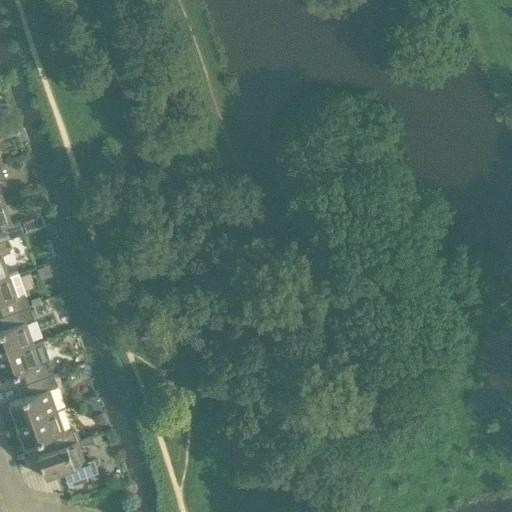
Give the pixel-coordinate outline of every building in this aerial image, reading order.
[(0,241),(5,239),(5,240),(24,233),(19,220),(11,223),(3,202),(0,203),(0,241)] [(0,279),(8,276),(1,255),(9,252),(5,240),(5,239),(0,241),(0,279)] [(0,309),(2,316),(29,307),(17,273),(8,276),(0,279),(0,309)] [(0,329),(0,354),(32,343),(25,322),(33,319),(29,307),(2,316),(0,316),(0,321),(3,329),(0,329)] [(0,379),(21,372),(25,383),(52,374),(41,340),(32,343),(0,354),(0,379)] [(8,403),(16,425),(56,410),(48,390),(57,387),(52,374),(25,383),(30,395),(8,403)] [(41,440),(45,452),(76,441),(72,428),(63,431),(56,410),(16,425),(24,447),(41,440)] [(76,441),(45,452),(36,455),(44,478),(62,472),(66,483),(97,472),(92,459),(84,462),(76,441)]
